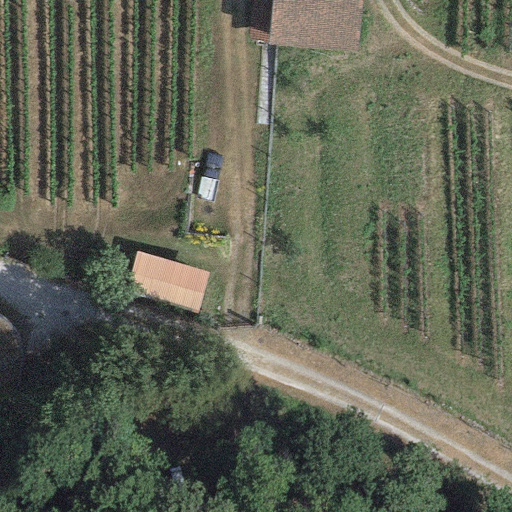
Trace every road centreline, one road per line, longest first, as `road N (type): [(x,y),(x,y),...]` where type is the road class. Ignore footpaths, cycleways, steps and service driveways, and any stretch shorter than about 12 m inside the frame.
road 1 (track): [(511,496),(0,262)]
road 2 (track): [(386,0),(420,39),(464,68),(511,81)]
